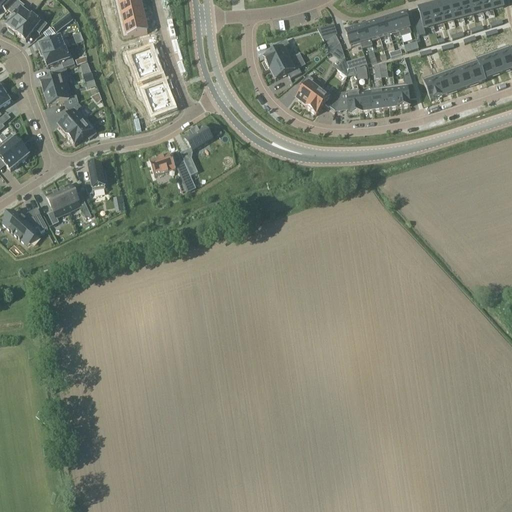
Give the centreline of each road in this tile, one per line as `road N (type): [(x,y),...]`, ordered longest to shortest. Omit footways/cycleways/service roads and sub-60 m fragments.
road 1 (residential): [(511,92),(417,122),(315,131),(268,102),(248,53),(248,15)]
road 2 (unclassified): [(297,154),(379,155),(511,117)]
road 3 (residential): [(196,114),(161,136),(59,167)]
road 4 (residential): [(59,167),(17,58),(0,46)]
road 5 (residential): [(160,0),(172,60),(196,114)]
